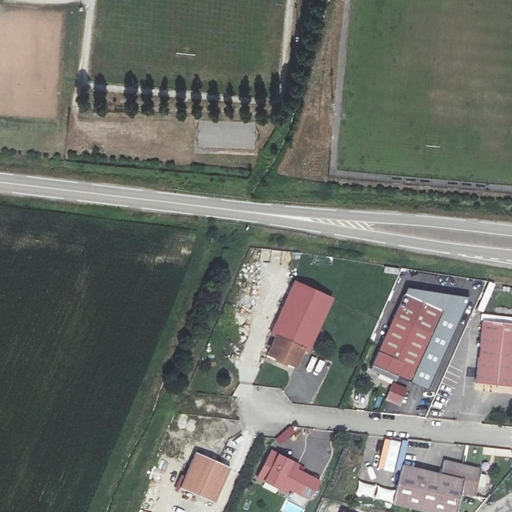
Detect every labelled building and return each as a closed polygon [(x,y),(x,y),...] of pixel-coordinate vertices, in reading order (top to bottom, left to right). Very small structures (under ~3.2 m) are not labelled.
[(424,274),(423,287),(460,291),(461,278),(424,274)] [(287,361),(296,365),(303,350),(307,352),(331,300),(295,283),(271,335),(276,337),(269,353),(278,357),(276,360),(276,361),(285,365),(285,364),(287,361)] [(442,312),(408,382),(427,391),(470,298),(408,288),(405,295),(442,312)] [(404,294),(393,318),(369,369),(379,374),(385,372),(408,382),(431,334),(442,312),(405,295),(404,294)] [(511,324),(482,321),(475,385),(511,388),(511,324)] [(394,383),(387,400),(400,406),(407,389),(394,383)] [(158,451),(174,456),(177,447),(161,442),(158,451)] [(229,468),(195,452),(179,488),(213,503),(229,468)] [(270,452),(267,458),(276,462),(277,456),(270,452)] [(318,483),(296,472),(288,468),(290,463),(277,456),(276,462),(267,458),(259,475),(266,479),(264,484),(277,490),(279,486),(287,490),(309,501),(318,483)] [(475,496),(481,468),(444,460),(441,475),(402,466),(393,505),(422,511),(456,511),(461,493),(475,496)] [(298,467),(290,463),(288,468),(296,472),(298,467)] [(256,481),(264,484),(266,479),(259,475),(256,481)]
